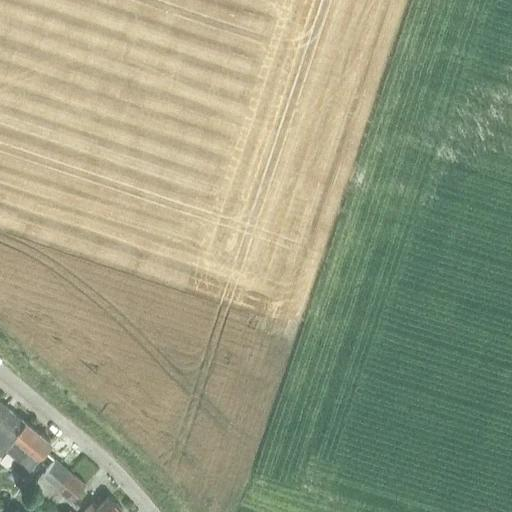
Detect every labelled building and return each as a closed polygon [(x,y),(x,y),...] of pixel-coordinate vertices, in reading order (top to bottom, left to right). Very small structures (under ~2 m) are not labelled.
[(6,406),(5,405),(2,408),(4,410),(0,413),(0,450),(1,451),(5,446),(25,422),(6,406)] [(51,443),(25,422),(5,446),(17,457),(11,464),(24,475),(51,443)] [(48,497),(57,487),(70,471),(55,459),(34,484),(48,497)] [(70,471),(57,487),(72,500),(85,484),(70,471)] [(122,511),(123,510),(116,502),(115,504),(108,496),(97,506),(93,501),(81,511),(122,511)]
